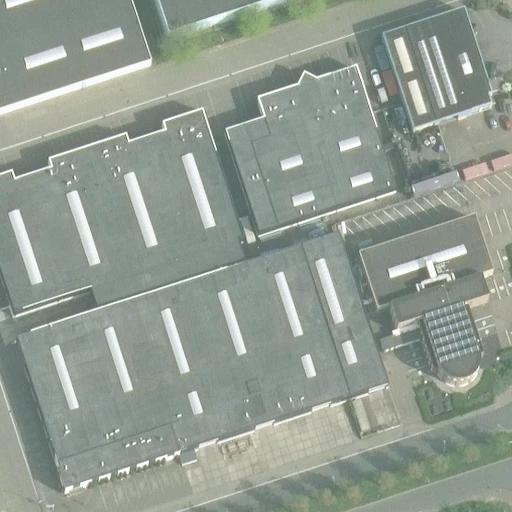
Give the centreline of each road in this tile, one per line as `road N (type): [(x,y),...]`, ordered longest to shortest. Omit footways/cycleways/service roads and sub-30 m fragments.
road 1 (unclassified): [(0,137),(423,0)]
road 2 (unclassified): [(511,417),(229,511)]
road 3 (unclassified): [(398,511),(511,474)]
